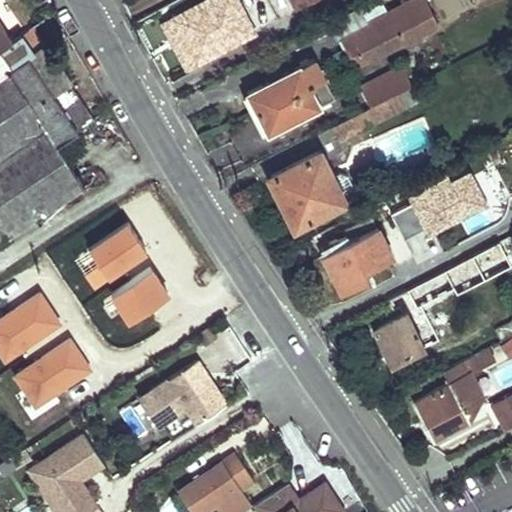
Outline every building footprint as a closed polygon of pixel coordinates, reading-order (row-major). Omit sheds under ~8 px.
[(253,32),(237,0),(205,0),(171,19),(194,63),(253,32)] [(435,24),(422,0),(412,0),(348,32),(363,62),(435,24)] [(0,45),(12,38),(0,20),(0,45)] [(35,52),(21,32),(12,38),(0,45),(0,236),(83,182),(46,126),(67,112),(29,56),(35,52)] [(334,96),(314,57),(247,91),(268,130),(334,96)] [(410,84),(400,65),(359,86),(369,105),(410,84)] [(340,138),(377,120),(420,98),(412,83),(410,84),(369,105),(333,123),(340,138)] [(334,177),(319,150),(268,175),(294,226),(330,209),(317,186),(334,177)] [(487,195),(474,169),(421,197),(453,258),(511,227),(511,222),(497,190),(487,195)] [(86,247),(109,277),(148,248),(126,218),(86,247)] [(392,255),(375,224),(327,249),(337,271),(331,273),(340,291),(368,277),(364,269),(392,255)] [(511,263),(511,234),(511,232),(406,287),(408,291),(397,297),(399,304),(379,315),(382,322),(372,327),(389,362),(423,344),(406,311),(417,305),(455,285),(458,291),(511,263)] [(337,271),(327,249),(320,252),(331,273),(337,271)] [(153,265),(109,291),(127,320),(170,294),(153,265)] [(0,307),(0,363),(62,323),(40,289),(3,312),(0,307)] [(433,339),(417,305),(406,311),(423,344),(433,339)] [(500,339),(511,332),(511,318),(494,328),(500,339)] [(11,373),(35,407),(93,368),(69,334),(11,373)] [(511,334),(500,342),(509,356),(511,354),(511,334)] [(475,358),(481,371),(494,364),(488,351),(475,358)] [(200,355),(141,394),(160,422),(188,403),(200,420),(229,400),(200,355)] [(475,358),(452,370),(459,383),(481,371),(475,358)] [(511,360),(491,370),(499,388),(511,382),(511,360)] [(468,421),(450,383),(414,400),(432,438),(468,421)] [(511,424),(511,393),(491,405),(504,429),(511,424)] [(107,460),(86,429),(30,467),(60,511),(86,511),(91,508),(100,502),(87,483),(84,485),(79,478),(107,460)] [(241,453),(238,448),(225,457),(229,462),(241,453)] [(181,486),(198,511),(200,511),(218,500),(225,511),(240,511),(255,502),(244,485),(257,477),(241,453),(229,462),(225,457),(181,486)] [(339,511),(347,507),(328,478),(301,496),(290,479),(258,500),(265,511),(339,511)]
